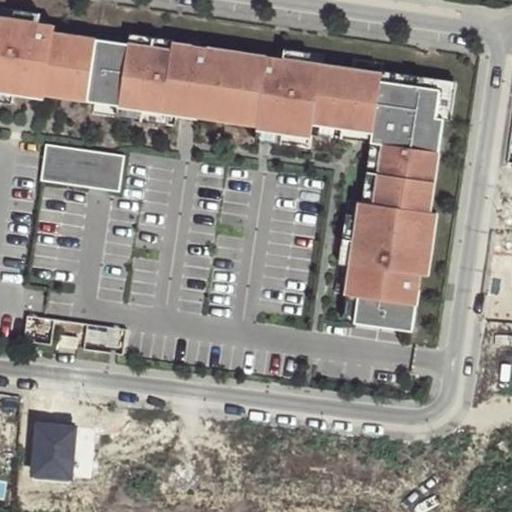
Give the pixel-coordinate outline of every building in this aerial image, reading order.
[(2,8),(1,18),(38,24),(39,14),(2,8)] [(0,90),(33,96),(35,85),(88,92),(97,40),(55,34),(56,27),(38,24),(1,18),(0,17),(0,90)] [(173,52),(97,40),(88,92),(86,103),(94,104),(176,116),(182,117),(184,105),(222,111),(220,123),(257,128),(259,117),(274,119),(272,133),(311,139),(311,137),(313,126),(372,135),(371,146),(366,175),(378,177),(374,207),(361,205),(359,205),(354,237),(350,265),(345,297),(356,299),(352,326),(403,334),(410,335),(419,278),(412,277),(421,215),(429,216),(443,122),(436,121),(440,93),(381,84),(382,77),(352,72),(322,68),(283,62),(174,45),(173,52)] [(283,62),(322,68),(324,58),(285,52),(283,62)] [(352,72),(382,77),(384,67),(354,62),(352,72)] [(450,122),(455,88),(382,77),(381,84),(440,93),(436,121),(443,122),(450,122)] [(45,97),(86,103),(88,92),(35,85),(33,96),(33,99),(44,101),(45,97)] [(176,116),(94,104),(92,116),(174,127),(176,116)] [(184,105),(182,117),(191,118),(220,123),(222,111),(184,105)] [(257,128),(255,143),(267,145),(309,151),(311,139),(272,133),(274,119),(259,117),(257,128)] [(313,126),(311,137),(371,146),(372,135),(313,126)] [(125,157),(47,145),(41,181),(86,188),(120,193),(125,157)] [(366,175),(361,205),(374,207),(378,177),(366,175)] [(419,278),(426,279),(436,217),(429,216),(421,215),(412,277),(419,278)] [(338,264),(350,265),(354,237),(342,235),(338,264)] [(345,297),(341,324),(352,326),(356,299),(345,297)] [(78,335),(60,333),(59,344),(77,346),(78,335)] [(32,474),(70,478),(74,428),(37,424),(32,474)] [(112,441),(108,487),(166,492),(170,446),(112,441)] [(360,460),(300,453),(295,498),(354,505),(360,460)] [(390,479),(372,477),(368,506),(410,511),(438,511),(444,469),(392,462),(390,479)]
